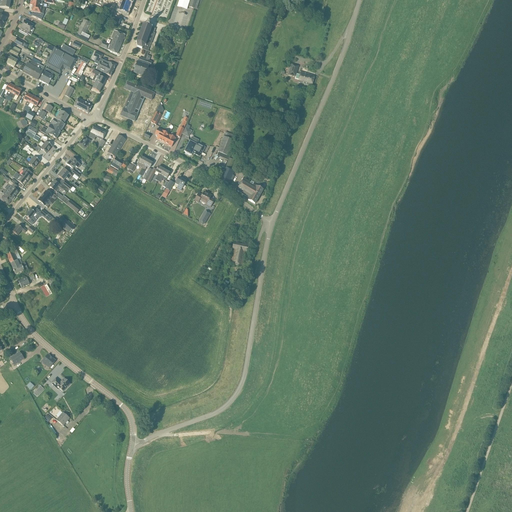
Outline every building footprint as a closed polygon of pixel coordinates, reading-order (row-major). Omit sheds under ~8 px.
[(10,2),(1,0),(0,6),(0,7),(9,9),(10,2)] [(126,0),(119,0),(116,9),(127,13),(130,4),(126,2),(126,0)] [(179,0),(177,6),(187,9),(189,0),(179,0)] [(191,0),(189,7),(194,9),(197,0),(191,0)] [(44,8),(39,7),(32,6),(32,7),(31,9),(32,10),(31,12),(36,13),(34,17),(41,20),(44,15),(44,14),(45,8),(44,8)] [(76,34),(81,36),(83,33),(89,22),(84,19),(76,34)] [(28,34),(31,36),(34,30),(32,28),(33,26),(24,21),(19,31),(27,35),(28,34)] [(148,51),(149,51),(150,49),(149,49),(151,44),(150,44),(156,29),(149,26),(149,24),(150,24),(149,24),(147,23),(147,22),(146,23),(147,23),(146,25),(143,24),(144,24),(143,24),(142,24),(143,25),(141,29),(141,28),(140,29),(141,29),(140,33),(139,33),(139,34),(138,38),(137,37),(137,38),(138,38),(136,42),(136,43),(137,47),(136,47),(137,48),(137,47),(141,49),(142,49),(146,51),(144,58),(145,58),(148,51)] [(125,35),(114,31),(111,39),(112,39),(108,50),(117,54),(125,35)] [(28,45),(16,39),(14,42),(26,49),(28,45)] [(109,45),(102,42),(99,47),(107,50),(109,45)] [(10,58),(7,63),(14,67),(16,63),(17,61),(19,57),(17,57),(19,53),(20,50),(13,47),(12,49),(10,53),(8,56),(10,58)] [(47,67),(39,81),(44,84),(44,83),(45,83),(52,87),(63,68),(70,72),(77,59),(55,47),(45,65),(47,67)] [(69,49),(67,53),(77,58),(79,54),(69,49)] [(146,60),(149,51),(148,51),(145,58),(144,58),(143,59),(139,58),(138,62),(137,61),(135,66),(134,66),(133,68),(135,68),(133,73),(145,77),(149,66),(150,66),(152,62),(146,60)] [(23,72),(30,76),(35,67),(37,64),(31,61),(29,64),(27,63),(25,68),(23,72)] [(100,61),(98,65),(108,69),(109,69),(110,68),(114,70),(116,65),(108,62),(107,65),(100,61)] [(35,67),(30,76),(37,80),(39,78),(41,74),(42,71),(45,66),(44,67),(37,64),(35,67)] [(299,66),(291,64),(288,75),(296,77),(297,74),(299,66)] [(108,69),(98,65),(98,66),(96,69),(105,73),(105,74),(106,75),(111,77),(114,70),(110,68),(109,69),(108,69)] [(296,77),(295,79),(298,80),(298,82),(312,86),(315,75),(301,71),(300,75),(297,74),(296,77)] [(95,75),(92,81),(95,82),(102,86),(105,80),(101,78),(98,76),(97,76),(95,75)] [(102,86),(95,82),(92,89),(95,90),(99,92),(102,86)] [(127,83),(125,88),(133,91),(135,92),(137,87),(127,83)] [(7,96),(4,101),(3,103),(6,104),(8,101),(10,97),(15,87),(9,84),(6,88),(5,90),(4,92),(5,92),(4,94),(6,95),(7,96)] [(19,95),(22,91),(15,87),(10,97),(8,101),(10,102),(12,99),(13,99),(15,96),(18,97),(19,95)] [(74,90),(69,87),(64,96),(69,98),(74,90)] [(125,88),(123,92),(131,96),(133,91),(125,88)] [(123,92),(121,97),(131,102),(133,97),(131,96),(123,92)] [(26,111),(28,107),(30,104),(33,97),(27,94),(23,100),(27,102),(25,106),(23,109),(24,109),(22,112),(25,113),(26,111)] [(33,97),(30,104),(36,107),(40,101),(33,97)] [(116,97),(113,102),(122,106),(124,101),(116,97)] [(92,106),(77,99),(74,106),(85,112),(88,114),(92,106)] [(113,102),(111,107),(120,110),(122,106),(113,102)] [(48,105),(45,110),(48,113),(50,113),(53,108),(51,107),(48,105)] [(111,107),(109,112),(118,115),(120,116),(122,111),(120,110),(111,107)] [(61,109),(56,117),(65,122),(69,114),(61,109)] [(155,113),(150,122),(156,125),(161,116),(160,115),(161,112),(157,110),(155,113)] [(29,111),(25,118),(31,121),(35,114),(29,111)] [(46,114),(41,111),(38,117),(43,120),(46,114)] [(109,112),(107,118),(115,121),(116,119),(121,121),(122,117),(120,116),(118,115),(109,112)] [(133,121),(129,129),(134,131),(139,122),(134,120),(136,116),(133,115),(133,114),(129,120),(130,120),(133,121)] [(54,119),(51,124),(62,131),(65,125),(64,124),(65,122),(56,117),(55,120),(54,119)] [(25,126),(23,121),(17,123),(20,129),(25,126)] [(139,122),(134,131),(139,134),(144,125),(139,122)] [(62,131),(51,124),(50,124),(47,130),(42,128),(40,131),(46,135),(46,133),(49,135),(48,135),(56,139),(61,132),(62,133),(63,131),(61,131),(62,131)] [(85,136),(79,144),(83,147),(85,149),(91,141),(90,140),(91,138),(93,139),(94,137),(102,141),(104,137),(107,132),(94,126),(89,137),(88,138),(85,136)] [(31,127),(26,134),(33,139),(37,132),(36,131),(36,130),(31,127)] [(179,138),(183,130),(179,128),(175,136),(179,138)] [(192,131),(185,128),(182,134),(188,138),(192,131)] [(157,140),(159,141),(165,144),(169,136),(157,129),(155,133),(159,135),(157,140)] [(225,132),(217,152),(229,157),(236,142),(233,141),(235,136),(225,132)] [(126,140),(118,135),(108,153),(115,157),(126,140)] [(169,136),(165,144),(171,147),(176,139),(169,136)] [(52,146),(46,141),(41,148),(38,146),(35,149),(38,152),(39,150),(40,149),(46,153),(52,146)] [(190,141),(187,146),(184,151),(186,152),(185,154),(190,156),(191,155),(192,153),(200,157),(205,148),(197,144),(196,145),(190,141)] [(34,150),(27,145),(23,150),(29,155),(34,150)] [(68,161),(66,163),(66,164),(67,164),(67,165),(71,168),(73,169),(76,165),(78,168),(80,165),(75,161),(77,158),(74,156),(70,161),(69,161),(68,161)] [(40,161),(34,157),(29,163),(26,160),(24,163),(27,165),(28,164),(34,169),(40,161)] [(138,162),(137,165),(142,168),(144,165),(147,160),(141,157),(139,161),(138,162)] [(126,166),(126,165),(123,163),(123,162),(116,158),(111,165),(118,170),(120,168),(123,170),(126,166)] [(142,168),(145,170),(146,167),(149,168),(150,167),(152,163),(147,160),(144,165),(142,168)] [(228,161),(225,167),(224,170),(219,179),(220,180),(228,183),(230,179),(234,171),(230,169),(233,163),(228,161)] [(136,166),(132,164),(131,165),(129,164),(127,169),(133,172),(136,166)] [(158,173),(155,180),(158,181),(161,175),(164,170),(158,166),(156,172),(158,173)] [(119,172),(109,167),(107,172),(116,177),(119,172)] [(24,172),(21,176),(27,182),(31,177),(29,176),(32,173),(24,168),(22,171),(24,172)] [(215,177),(219,179),(224,170),(219,168),(215,177)] [(60,182),(69,189),(73,193),(75,190),(73,188),(72,187),(65,181),(65,182),(64,180),(66,177),(69,180),(72,176),(63,169),(58,176),(62,179),(60,182)] [(81,175),(74,169),(72,172),(79,178),(81,175)] [(151,172),(152,170),(149,169),(143,179),(146,181),(151,172)] [(161,175),(158,181),(160,183),(164,176),(167,178),(167,177),(170,173),(164,170),(161,175)] [(151,172),(146,181),(149,183),(154,174),(151,172)] [(21,176),(17,173),(13,177),(14,178),(12,181),(17,186),(20,183),(24,186),(27,182),(21,176)] [(186,182),(179,178),(175,184),(178,186),(177,189),(181,191),(186,182)] [(237,190),(249,198),(248,200),(254,204),(263,190),(257,186),(257,185),(255,183),(254,184),(245,178),(237,190)] [(5,189),(15,197),(18,192),(16,191),(19,188),(10,181),(8,184),(9,185),(5,189)] [(59,189),(66,194),(69,189),(60,182),(58,184),(54,181),(49,187),(56,193),(59,189)] [(168,183),(165,188),(166,188),(165,189),(166,189),(162,197),(166,199),(174,183),(170,181),(168,183)] [(105,190),(97,185),(94,190),(102,195),(105,190)] [(15,197),(5,189),(2,193),(1,192),(0,192),(0,196),(2,198),(1,198),(2,199),(1,200),(3,202),(4,202),(5,201),(9,204),(15,197)] [(38,200),(38,201),(47,208),(51,203),(48,201),(52,197),(45,191),(38,200)] [(211,196),(204,192),(202,195),(198,193),(194,200),(198,202),(200,199),(207,203),(206,205),(210,207),(213,202),(209,200),(211,196)] [(58,193),(55,195),(61,200),(67,205),(77,213),(80,209),(63,196),(63,197),(58,193)] [(31,209),(25,216),(29,219),(30,220),(34,223),(36,219),(33,217),(36,214),(39,216),(40,217),(42,215),(39,213),(40,213),(38,211),(39,211),(36,208),(33,211),(31,209)] [(40,213),(39,213),(42,215),(45,218),(49,221),(52,218),(48,214),(42,210),(40,213)] [(203,214),(199,221),(204,225),(208,217),(210,214),(205,211),(203,214)] [(62,217),(57,222),(70,233),(75,227),(68,221),(67,222),(62,217)] [(22,228),(18,225),(13,232),(17,236),(21,231),(25,233),(27,235),(29,232),(23,227),(22,228)] [(249,246),(233,243),(232,249),(233,250),(230,264),(242,267),(245,252),(248,252),(249,246)] [(20,259),(16,250),(11,252),(10,251),(7,252),(8,254),(6,254),(15,275),(24,271),(25,273),(29,271),(25,262),(21,264),(21,265),(20,266),(17,261),(20,259)] [(35,279),(33,275),(18,281),(21,288),(29,285),(28,281),(30,279),(31,281),(35,279)] [(55,281),(51,276),(47,279),(51,284),(55,281)] [(24,359),(19,352),(10,358),(14,365),(24,359)] [(55,361),(48,355),(42,362),(49,368),(55,361)] [(70,384),(64,378),(60,383),(56,378),(51,383),(59,391),(60,389),(63,392),(70,384)] [(40,386),(33,394),(36,397),(43,389),(40,386)] [(70,419),(62,413),(56,420),(63,426),(70,419)]
